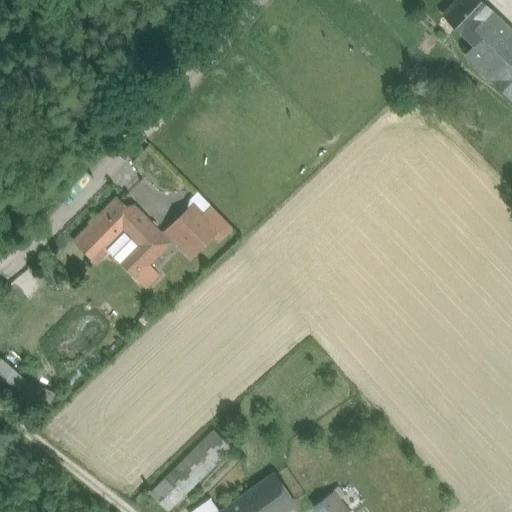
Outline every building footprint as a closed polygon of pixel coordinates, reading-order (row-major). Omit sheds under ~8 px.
[(478,0),(462,0),(449,14),(481,46),(503,23),(478,0)] [(511,32),(503,23),(481,46),(501,66),(511,54),(511,32)] [(511,54),(501,66),(490,77),(511,98),(511,54)] [(474,105),(458,121),(474,138),(491,122),(474,105)] [(168,243),(133,207),(126,209),(117,200),(77,240),(97,260),(107,250),(120,262),(122,259),(137,274),(168,243)] [(194,206),(169,231),(191,254),(216,229),(194,206)] [(213,430),(151,493),(169,511),(232,448),(213,430)] [(275,475),(223,511),(219,511),(211,501),(194,511),(281,511),(294,503),(275,475)] [(332,492),(313,507),(316,511),(327,511),(340,502),(332,492)] [(346,511),(340,502),(327,511),(346,511)]
